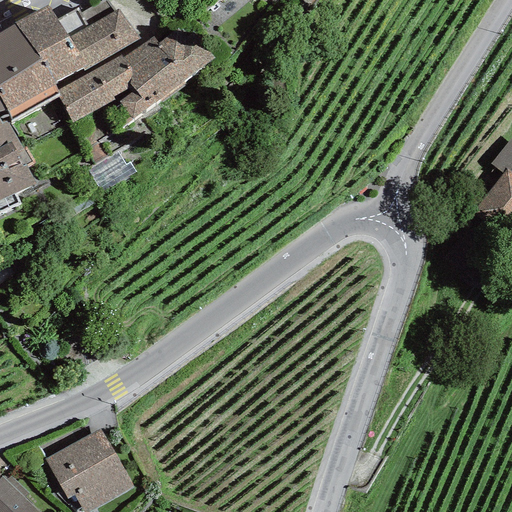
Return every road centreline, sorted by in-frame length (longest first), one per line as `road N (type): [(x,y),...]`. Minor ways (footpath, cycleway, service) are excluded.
road 1 (residential): [(381,207),(325,234),(115,388),(0,437)]
road 2 (residential): [(381,207),(407,246),(402,286),(325,511)]
road 3 (residential): [(507,0),(381,207)]
road 4 (track): [(377,511),(423,428),(511,327)]
road 5 (track): [(445,241),(423,428)]
